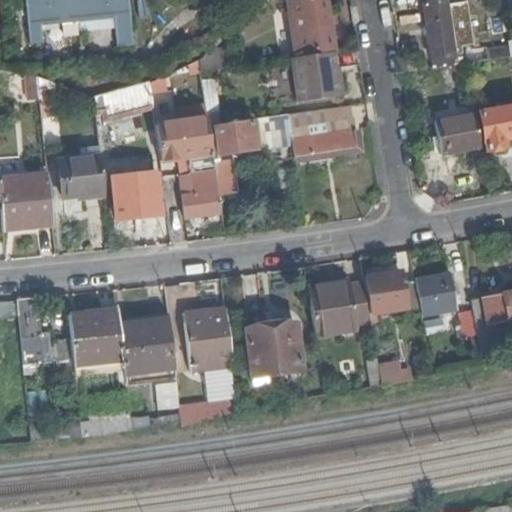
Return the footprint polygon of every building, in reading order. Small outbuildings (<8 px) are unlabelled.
[(24,0),(28,26),(128,16),(126,0),(24,0)] [(327,12),(325,0),(292,0),(286,1),(293,55),(302,54),(296,18),(327,12)] [(421,5),(431,69),(461,65),(458,48),(461,47),(455,5),(447,6),(445,1),(421,5)] [(333,49),(327,12),(296,18),(302,54),(333,49)] [(511,57),(511,54),(510,47),(487,50),(489,61),(511,57)] [(465,64),(489,61),(487,50),(487,48),(464,51),(465,64)] [(224,69),(221,49),(210,58),(199,66),(200,72),(224,69)] [(335,71),(332,55),(289,61),(295,104),(335,98),(331,71),(335,71)] [(482,64),(465,66),(469,91),(486,88),(482,64)] [(200,72),(199,66),(192,70),(184,77),(180,77),(181,81),(200,78),(200,74),(200,72)] [(214,80),(201,81),(207,118),(208,127),(220,125),(214,80)] [(151,106),(146,83),(134,89),(114,101),(108,104),(102,105),(94,105),(94,117),(101,115),(101,118),(151,106)] [(511,95),(506,97),(509,108),(477,113),(485,152),(504,148),(503,139),(511,137),(511,95)] [(152,113),(151,106),(101,118),(103,125),(152,113)] [(356,148),(350,107),(287,115),(291,145),(293,157),(315,154),(320,153),(356,148)] [(287,115),(220,125),(208,127),(214,163),(220,163),(218,155),(236,153),(235,146),(255,143),(257,150),(291,145),(287,115)] [(440,155),(480,148),(474,115),(434,122),(440,155)] [(208,127),(207,118),(170,123),(177,158),(183,157),(193,156),(196,173),(214,170),(214,163),(208,127)] [(177,158),(170,123),(154,126),(159,161),(177,158)] [(511,137),(503,139),(504,148),(511,146),(511,137)] [(99,157),(97,147),(75,149),(77,159),(99,157)] [(109,160),(110,178),(154,174),(152,156),(109,160)] [(193,156),(183,157),(186,174),(196,173),(193,156)] [(99,157),(77,159),(56,161),(60,199),(102,193),(99,157)] [(220,163),(214,163),(214,170),(215,179),(217,190),(231,188),(227,162),(220,163)] [(215,179),(214,170),(196,173),(186,174),(177,176),(184,219),(217,214),(212,179),(215,179)] [(154,174),(110,178),(114,221),(159,216),(154,174)] [(50,226),(45,175),(0,179),(0,217),(1,232),(50,226)] [(362,279),(362,284),(368,316),(405,309),(401,284),(399,272),(362,279)] [(449,275),(414,281),(418,307),(420,317),(455,310),(449,275)] [(346,280),(305,287),(314,340),(339,335),(339,331),(353,329),(370,326),(368,316),(362,284),(347,287),(346,280)] [(418,307),(414,281),(401,284),(405,309),(418,307)] [(511,293),(470,302),(471,311),(476,334),(480,353),(498,349),(493,325),(511,321),(511,293)] [(35,300),(15,302),(20,352),(32,351),(32,355),(40,354),(39,350),(48,349),(46,337),(39,336),(35,300)] [(476,334),(471,311),(457,314),(462,336),(476,334)] [(71,365),(73,378),(123,373),(117,325),(116,312),(66,318),(69,342),(71,365)] [(231,369),(224,313),(182,319),(189,375),(231,369)] [(117,325),(123,373),(124,375),(173,370),(167,319),(117,325)] [(294,327),(244,333),(251,379),(300,372),(294,327)] [(59,366),(71,365),(69,342),(56,343),(59,366)] [(370,390),(381,388),(377,365),(366,367),(370,390)] [(124,375),(125,384),(174,379),(173,370),(124,375)] [(179,414),(180,423),(236,413),(234,401),(198,405),(196,396),(177,398),(179,414)] [(128,413),(131,432),(180,423),(179,414),(148,419),(145,410),(128,413)] [(28,426),(29,442),(80,438),(78,421),(28,426)]
